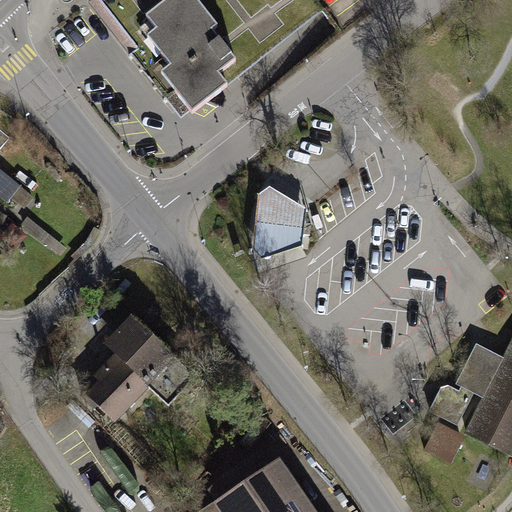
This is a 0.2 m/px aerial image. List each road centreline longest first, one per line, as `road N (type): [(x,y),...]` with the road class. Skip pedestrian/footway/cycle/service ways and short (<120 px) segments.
road 1 (tertiary): [(150,223),(380,511)]
road 2 (residential): [(150,223),(433,0)]
road 3 (tertiary): [(0,42),(150,223)]
road 4 (residential): [(0,361),(150,223)]
road 5 (residential): [(0,378),(91,511)]
